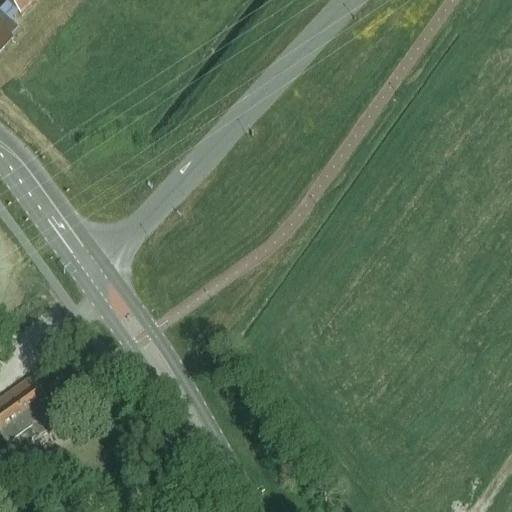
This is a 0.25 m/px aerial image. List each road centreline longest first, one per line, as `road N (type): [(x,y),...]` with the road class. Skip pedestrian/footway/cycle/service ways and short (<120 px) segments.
road 1 (unclassified): [(95,269),(349,0)]
road 2 (secondary): [(256,511),(95,269)]
road 3 (secondary): [(95,269),(0,143)]
